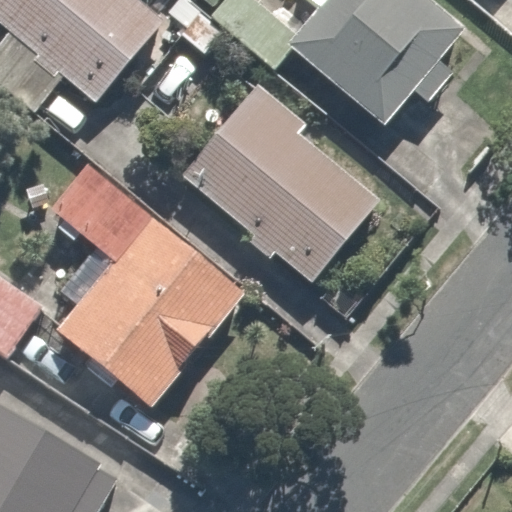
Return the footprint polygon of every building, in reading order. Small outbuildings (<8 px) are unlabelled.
[(192,71),(160,42),(145,29),(156,16),(138,0),(0,0),(0,82),(31,110),(63,75),(86,96),(108,70),(123,84),(155,112),(192,71)] [(261,70),(289,39),(374,115),(402,83),(419,99),(443,72),(427,58),(455,27),(424,0),(301,0),(306,4),(290,22),(265,0),(203,0),(204,1),(195,11),(221,35),(261,70)] [(233,70),(161,156),(311,283),(384,197),(233,70)] [(239,284),(72,149),(30,201),(95,254),(47,314),(148,396),(239,284)] [(0,354),(5,358),(55,273),(21,253),(6,280),(0,276),(0,354)] [(0,396),(0,511),(83,511),(113,460),(0,396)]
